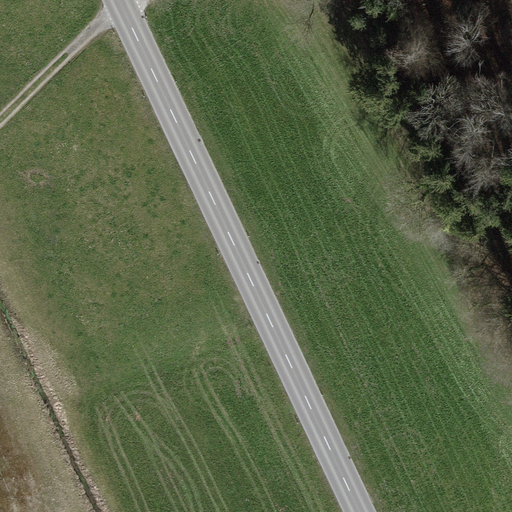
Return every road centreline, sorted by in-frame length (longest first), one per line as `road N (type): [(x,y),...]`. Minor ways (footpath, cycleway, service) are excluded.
road 1 (tertiary): [(360,511),(117,0)]
road 2 (track): [(122,10),(0,120)]
